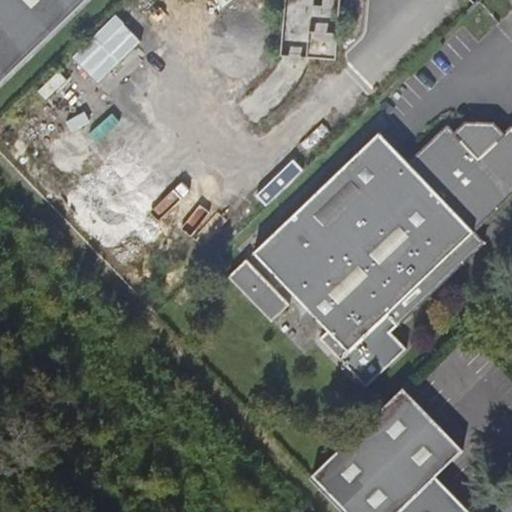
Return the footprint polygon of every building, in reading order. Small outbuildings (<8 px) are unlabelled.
[(0,0),(0,85),(89,0),(0,0)] [(214,0),(222,9),(233,0),(214,0)] [(123,25),(102,46),(93,37),(72,60),(103,90),(145,46),(123,25)] [(250,84),(215,50),(197,69),(231,102),(250,84)] [(472,126),(472,121),(465,120),(454,131),(447,123),(409,161),(380,130),(255,252),(332,330),(324,338),(345,358),(391,314),(402,324),(487,240),(477,230),(511,196),(511,125),(504,133),(495,123),(486,122),(486,127),(472,126)] [(292,303),(248,259),(230,276),(274,321),(292,303)] [(315,473),(351,511),(472,511),(437,476),(463,449),(404,387),(315,473)]
